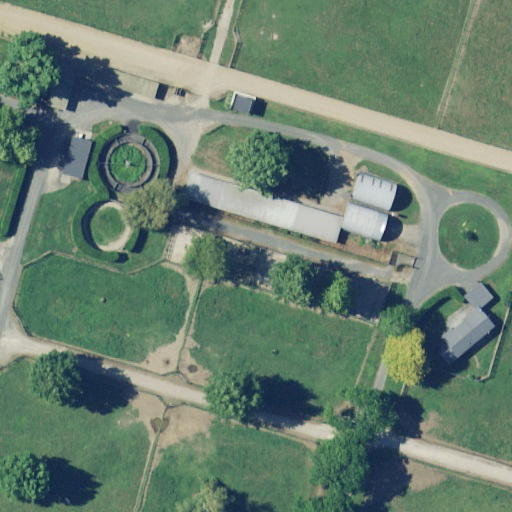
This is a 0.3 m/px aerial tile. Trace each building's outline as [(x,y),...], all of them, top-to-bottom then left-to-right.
[(98,64),(62,53),(46,105),(67,111),(77,77),(152,99),(158,81),(98,64)] [(253,97),(235,94),(231,110),(249,114),(253,97)] [(242,184),(190,168),(181,197),(335,244),(344,215),(279,195),(242,184)] [(397,185),(359,172),(350,197),(388,210),(397,185)] [(386,215),(349,203),(341,226),(379,238),(386,215)] [(500,325),(483,304),(491,297),(480,284),(464,297),(475,310),(439,339),(443,344),(434,352),(446,368),(500,325)]
